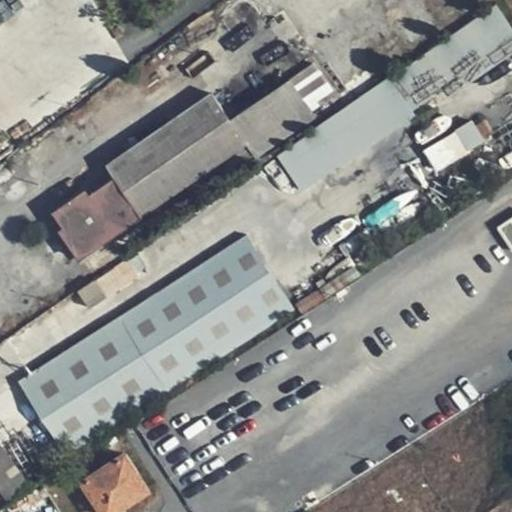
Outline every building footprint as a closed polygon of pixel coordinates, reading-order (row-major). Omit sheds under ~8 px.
[(255,0),(266,15),(288,0),(255,0)] [(78,201),(104,238),(206,165),(172,116),(69,188),(78,201)] [(440,171),(488,137),(474,116),(425,150),(440,171)] [(43,282),(104,238),(78,201),(53,219),(50,216),(34,229),(42,240),(23,254),(43,282)] [(511,216),(502,221),(511,244),(511,216)] [(298,308),(244,240),(13,378),(61,451),(298,308)] [(208,424),(187,391),(147,419),(168,451),(208,424)] [(114,435),(73,462),(84,481),(125,454),(114,435)] [(0,493),(8,505),(28,492),(0,452),(0,493)] [(112,511),(147,489),(125,454),(84,481),(103,511),(112,511)]
